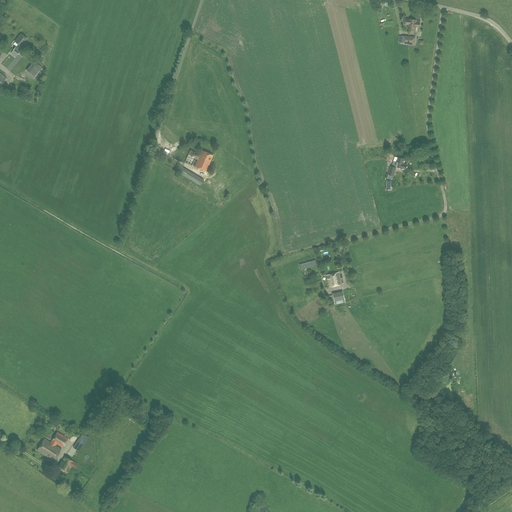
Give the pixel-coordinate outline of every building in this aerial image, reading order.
[(417,20),(410,19),(405,19),(406,19),(406,23),(409,24),(409,27),(410,27),(410,30),(413,31),(413,28),(415,29),(415,27),(416,27),(419,27),(420,22),(417,22),(417,20)] [(21,34),(15,42),(18,45),(16,47),(13,50),(18,54),(21,51),(18,49),(20,46),(21,47),(27,39),(21,34)] [(34,61),(26,70),(34,77),(42,67),(34,61)] [(190,150),(185,162),(192,166),(192,165),(195,166),(194,167),(206,172),(213,156),(202,150),(200,155),(190,150)] [(388,174),(392,175),(394,176),(396,167),(406,170),(407,165),(403,164),(404,159),(398,157),(397,162),(394,161),(392,167),(391,166),(388,174)] [(204,179),(182,167),(182,168),(180,167),(179,170),(180,171),(179,172),(201,184),(204,179)] [(300,264),(302,270),(317,265),(315,260),(300,264)] [(341,285),(339,272),(326,275),(327,279),(328,279),(329,287),(341,285)] [(342,292),(332,295),(335,304),(345,302),(342,292)] [(37,450),(54,461),(61,449),(56,445),(57,444),(62,447),(68,438),(58,431),(51,442),(44,438),(37,450)] [(65,457),(60,466),(69,471),(74,462),(65,457)]
